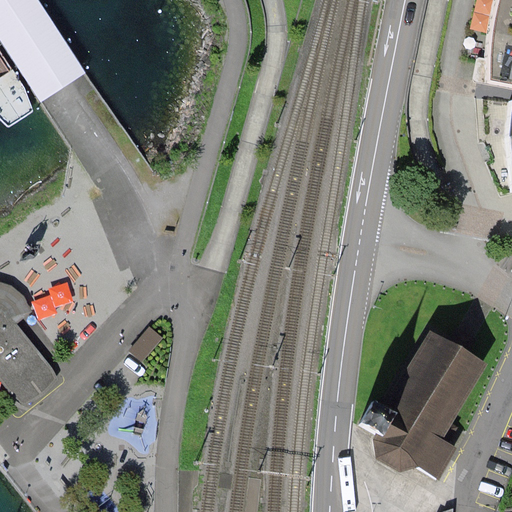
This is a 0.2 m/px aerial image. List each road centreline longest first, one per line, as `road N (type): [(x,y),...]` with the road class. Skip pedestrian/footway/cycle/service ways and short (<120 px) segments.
road 1 (primary): [(359,241),(328,511)]
road 2 (primary): [(404,0),(359,241)]
road 3 (residential): [(511,298),(444,258),(359,241)]
